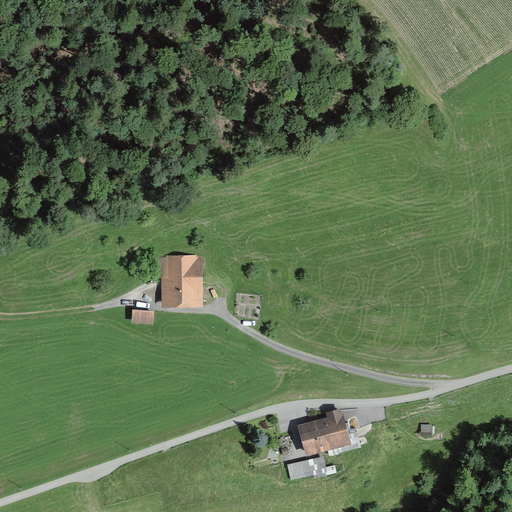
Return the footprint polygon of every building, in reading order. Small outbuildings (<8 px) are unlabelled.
[(199,258),(160,258),(161,306),(200,305),(199,258)] [(262,299),(240,296),(237,315),(259,319),(262,299)] [(150,314),(131,313),(131,323),(149,324),(150,314)] [(325,421),(296,429),(304,456),(347,443),(338,411),(323,415),(325,421)] [(321,457),(285,465),(288,481),(311,475),(312,479),(326,476),(321,457)]
